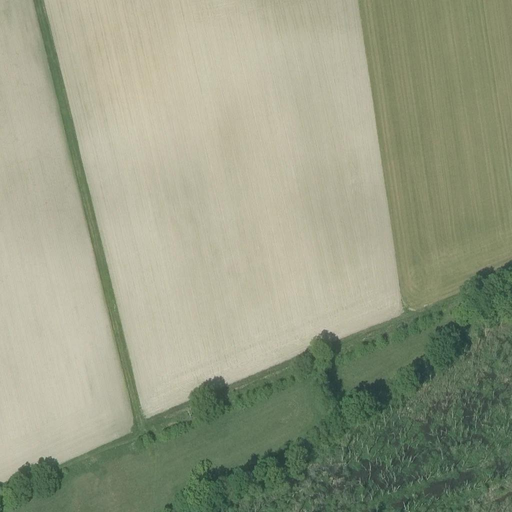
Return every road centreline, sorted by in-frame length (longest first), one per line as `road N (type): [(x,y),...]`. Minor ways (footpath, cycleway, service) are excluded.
road 1 (track): [(139,432),(35,0)]
road 2 (track): [(0,497),(139,432)]
